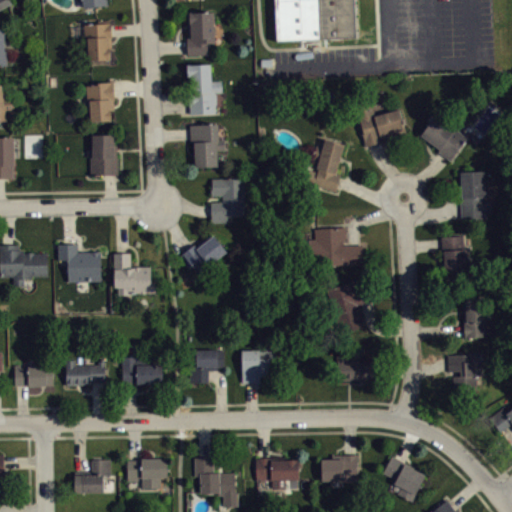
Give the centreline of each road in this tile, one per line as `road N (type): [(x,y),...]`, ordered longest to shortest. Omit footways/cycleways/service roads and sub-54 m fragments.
road 1 (residential): [(0,423),(402,420)]
road 2 (residential): [(402,420),(413,369),(404,195)]
road 3 (residential): [(155,203),(146,0)]
road 4 (residential): [(155,203),(0,206)]
road 5 (residential): [(402,420),(443,438),(497,494)]
